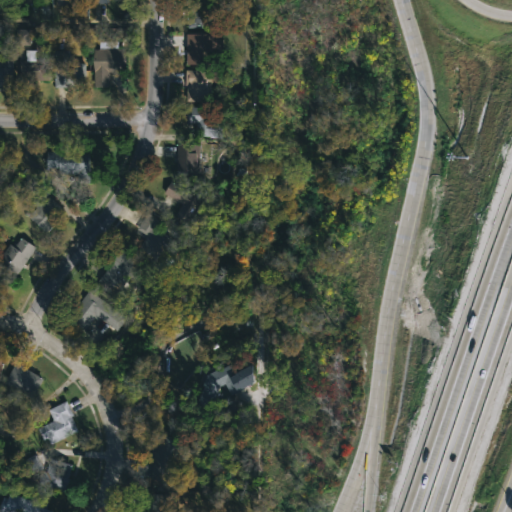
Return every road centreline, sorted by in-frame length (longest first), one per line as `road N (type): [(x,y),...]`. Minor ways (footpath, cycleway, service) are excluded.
road 1 (residential): [(152,0),(152,95),(134,167),(24,323),(91,382),(101,406),(110,451),(90,511)]
road 2 (secondary): [(396,0),(424,127),(396,241),(368,431),(339,511)]
road 3 (motorway): [(511,199),(403,511)]
road 4 (motorway): [(440,511),(511,306)]
road 5 (residential): [(149,122),(0,121)]
